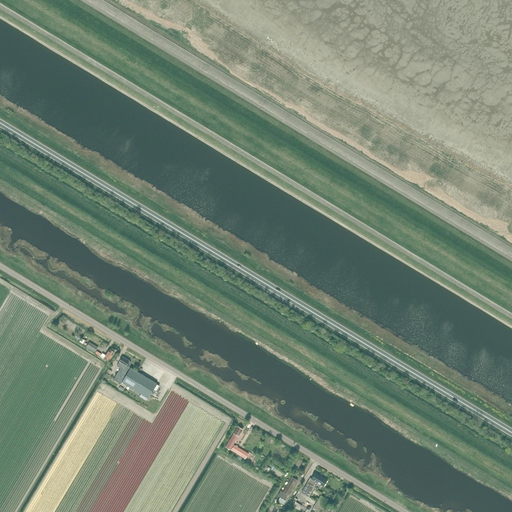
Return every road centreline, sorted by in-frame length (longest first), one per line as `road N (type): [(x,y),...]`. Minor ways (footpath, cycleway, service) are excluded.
road 1 (primary): [(511,433),(0,123)]
road 2 (unclassified): [(404,511),(0,266)]
